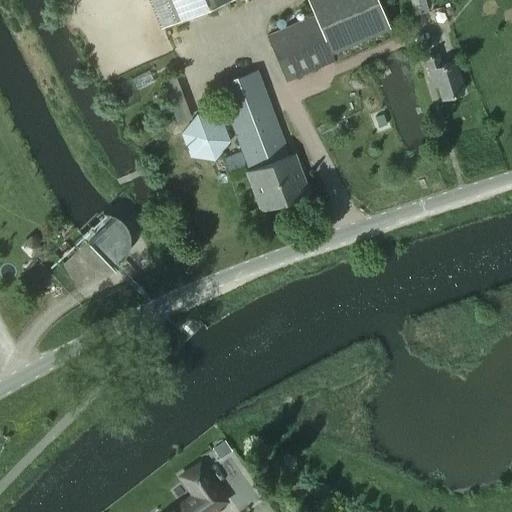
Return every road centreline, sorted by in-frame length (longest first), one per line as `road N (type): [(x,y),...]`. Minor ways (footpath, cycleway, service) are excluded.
road 1 (tertiary): [(163,305),(511,179)]
road 2 (tertiary): [(163,305),(0,389)]
